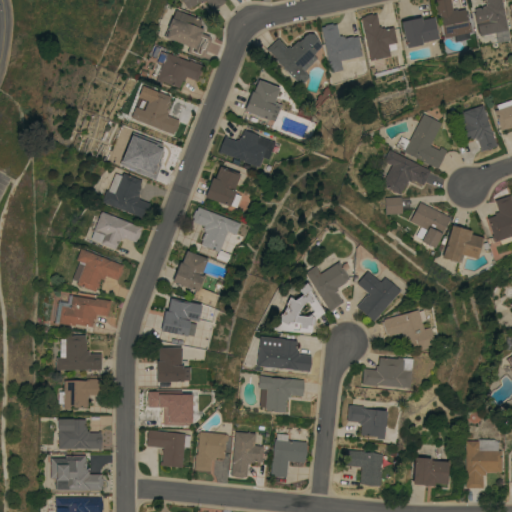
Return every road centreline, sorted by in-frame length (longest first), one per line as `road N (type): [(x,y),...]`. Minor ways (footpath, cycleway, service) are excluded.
road 1 (residential): [(346,0),(244,23),(129,331),(127,487)]
road 2 (residential): [(393,511),(127,487)]
road 3 (residential): [(348,342),(332,376),(318,505)]
